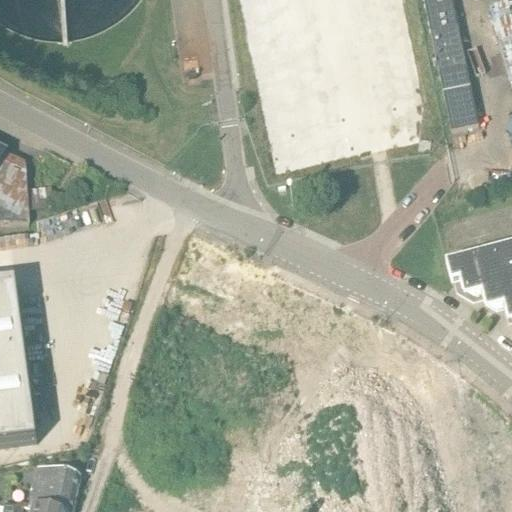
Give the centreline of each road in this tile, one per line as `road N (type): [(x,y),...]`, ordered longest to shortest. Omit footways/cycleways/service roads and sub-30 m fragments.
road 1 (residential): [(511,379),(397,299),(0,102)]
road 2 (track): [(86,511),(128,361),(191,200)]
